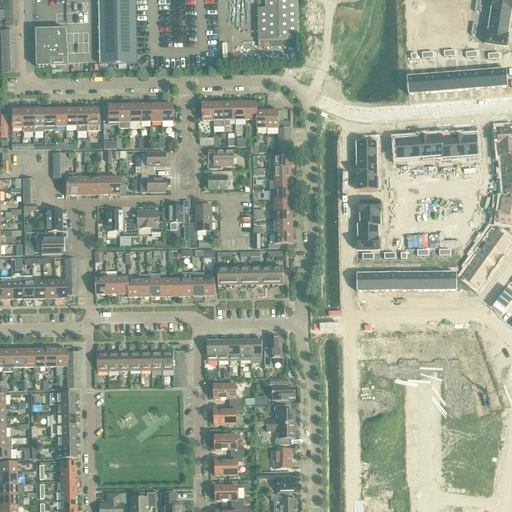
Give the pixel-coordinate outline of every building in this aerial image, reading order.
[(134,0),(98,0),(100,65),(136,64),(134,0)] [(511,0),(492,0),(492,9),(511,12),(511,8),(511,0)] [(298,1),(257,1),(258,42),(298,41),(298,1)] [(492,9),(490,21),(510,24),(511,12),(492,9)] [(332,15),(308,15),(309,51),(333,51),(332,15)] [(490,21),(488,32),(508,35),(510,24),(490,21)] [(50,31),(36,31),(37,68),(51,68),(51,67),(68,66),(68,46),(66,46),(66,30),(50,31)] [(488,32),(486,45),(506,48),(508,35),(488,32)] [(506,70),(495,71),(496,89),(508,88),(506,70)] [(495,71),(484,72),(485,90),(496,89),(495,71)] [(484,72),(473,73),(474,91),(485,90),(484,72)] [(473,73),(462,74),(463,91),(474,91),(473,73)] [(462,74),(451,75),(452,92),(463,91),(462,74)] [(451,75),(440,76),(441,93),(452,92),(451,75)] [(429,76),(418,77),(420,95),(430,94),(429,76)] [(440,76),(429,76),(430,94),(441,93),(440,76)] [(418,77),(407,78),(408,96),(420,95),(418,77)] [(245,103),(235,104),(235,122),(246,121),(245,103)] [(256,103),(245,103),(246,121),(256,121),(256,130),(257,130),(256,103)] [(257,103),(256,103),(257,130),(267,130),(267,112),(257,112),(257,103)] [(213,104),(202,104),(202,122),(213,122),(213,104)] [(224,104),(213,104),(213,122),(213,128),(224,128),(224,104)] [(235,104),(224,104),(224,128),(230,128),(230,122),(235,122),(235,104)] [(139,105),(128,106),(129,124),(140,123),(139,105)] [(150,105),(139,105),(140,123),(150,123),(150,105)] [(161,105),(150,105),(150,123),(161,123),(161,128),(161,105)] [(172,105),(161,105),(161,128),(172,128),(172,123),(172,105)] [(118,106),(106,106),(107,124),(118,124),(118,106)] [(128,106),(118,106),(118,124),(118,130),(129,129),(129,124),(128,106)] [(17,108),(10,108),(11,129),(22,129),(22,111),(17,111),(17,108)] [(28,108),(21,108),(22,111),(22,129),(22,133),(33,133),(33,128),(32,111),(28,111),(28,108)] [(86,109),(76,110),(76,127),(87,127),(86,109)] [(98,109),(86,109),(87,127),(87,133),(98,133),(98,132),(98,127),(98,110),(98,109)] [(43,110),(32,111),(33,128),(33,133),(44,133),(44,128),(43,110)] [(54,110),(43,110),(44,128),(54,128),(54,110)] [(65,110),(54,110),(54,128),(65,128),(65,110)] [(76,110),(65,110),(65,128),(76,127),(76,110)] [(278,111),(267,112),(267,130),(278,129),(278,135),(290,135),(290,129),(290,122),(278,123),(278,111)] [(497,134),(495,134),(496,146),(511,144),(511,132),(507,133),(507,128),(497,129),(497,134)] [(441,137),(430,138),(431,159),(442,158),(442,160),(443,160),(441,137)] [(442,137),(441,137),(443,160),(454,159),(453,139),(442,140),(442,137)] [(476,137),(464,138),(466,158),(478,157),(476,137)] [(430,138),(418,139),(420,160),(431,159),(430,138)] [(464,138),(453,139),(454,159),(466,158),(464,138)] [(418,139),(407,140),(409,160),(420,160),(418,139)] [(407,140),(395,141),(397,161),(409,160),(407,140)] [(367,144),(356,145),(357,156),(377,156),(377,141),(367,141),(367,144)] [(511,144),(496,146),(496,147),(498,147),(499,158),(511,156),(511,144)] [(233,151),(208,152),(208,158),(208,171),(221,171),(221,167),(233,167),(233,151)] [(140,168),(134,168),(134,174),(140,174),(153,174),(153,168),(165,168),(164,153),(145,154),(145,155),(140,155),(141,168),(140,168)] [(377,156),(357,156),(357,168),(377,167),(377,156)] [(511,156),(499,158),(499,159),(501,158),(502,170),(511,169),(511,156)] [(273,159),(269,159),(269,170),(273,170),(291,169),(291,158),(273,159)] [(377,167),(357,168),(357,179),(377,179),(377,167)] [(291,169),(273,170),(274,181),(292,180),(291,169)] [(503,181),(501,181),(501,182),(511,181),(511,169),(502,170),(503,181)] [(212,178),(209,178),(209,191),(228,190),(227,178),(232,178),(232,172),(212,173),(212,178)] [(65,179),(65,180),(65,197),(76,197),(76,179),(76,174),(65,174),(65,179)] [(141,180),(140,180),(140,194),(146,194),(149,194),(165,193),(165,179),(153,179),(153,174),(140,174),(141,180)] [(108,178),(97,179),(98,197),(108,196),(108,178)] [(119,178),(108,178),(108,196),(119,196),(119,178)] [(86,179),(76,179),(76,197),(87,197),(86,179)] [(97,179),(86,179),(87,197),(98,197),(97,179)] [(377,179),(357,179),(357,191),(378,191),(377,179)] [(292,180),(274,181),(274,191),(292,191),(292,180)] [(511,181),(501,182),(502,194),(511,193),(511,181)] [(274,191),(270,191),(270,202),(274,202),(292,202),(292,191),(274,191)] [(511,201),(497,200),(495,212),(511,214),(511,201)] [(292,202),(274,202),(274,213),(292,213),(292,202)] [(380,202),(360,203),(360,215),(381,215),(380,202)] [(35,206),(23,206),(23,212),(23,218),(29,218),(29,212),(35,212),(35,206)] [(183,207),(169,207),(169,224),(169,229),(176,229),(176,224),(183,224),(183,228),(185,228),(185,242),(183,242),(183,249),(190,249),(189,224),(189,216),(183,216),(183,207)] [(195,224),(189,224),(190,249),(197,249),(197,240),(197,232),(212,232),(211,207),(195,207),(195,224)] [(61,211),(45,211),(46,232),(62,232),(61,211)] [(138,221),(131,221),(131,238),(138,238),(138,229),(152,229),(152,234),(163,234),(163,223),(158,223),(158,212),(138,212),(138,221)] [(511,214),(495,212),(493,224),(511,226),(511,214)] [(124,213),(107,213),(107,233),(123,233),(123,238),(131,238),(131,221),(124,221),(124,213)] [(292,213),(274,213),(274,224),(292,223),(292,213)] [(360,227),(358,227),(381,227),(381,215),(360,215),(360,227)] [(274,224),(271,224),(272,235),(275,235),(293,234),(292,223),(274,224)] [(381,227),(358,227),(358,239),(379,239),(378,227),(381,227)] [(511,243),(491,228),(483,241),(504,256),(511,245),(511,243)] [(47,233),(35,233),(35,240),(41,240),(41,255),(62,255),(62,239),(47,239),(47,233)] [(275,245),(268,245),(269,250),(286,249),(286,245),(293,245),(293,234),(275,235),(275,245)] [(131,238),(120,239),(120,248),(131,248),(131,238)] [(379,239),(358,239),(358,252),(379,251),(379,239)] [(483,241),(474,252),(496,268),(504,256),(483,241)] [(214,252),(203,252),(203,257),(203,260),(214,260),(214,252)] [(476,254),(468,265),(487,279),(496,268),(474,252),(474,253),(476,254)] [(469,267),(461,279),(479,292),(487,279),(468,265),(467,266),(469,267)] [(283,268),(250,269),(251,291),(253,291),(253,287),(269,286),(269,290),(275,290),(275,286),(283,286),(283,268)] [(250,269),(217,270),(218,287),(226,287),(226,291),(232,291),(232,287),(248,287),(248,291),(251,291),(250,269)] [(101,279),(95,279),(95,297),(107,296),(106,278),(106,273),(101,273),(101,279)] [(434,274),(423,275),(423,292),(434,292),(434,274)] [(445,274),(434,274),(434,292),(445,292),(445,274)] [(456,274),(445,274),(445,292),(457,292),(456,274)] [(193,275),(182,275),(182,280),(182,298),(193,298),(193,275)] [(204,275),(193,275),(193,298),(204,298),(204,280),(204,275)] [(368,275),(357,275),(357,293),(368,293),(368,275)] [(379,275),(368,275),(368,293),(379,293),(379,275)] [(390,275),(379,275),(379,293),(389,293),(390,293),(390,275)] [(401,275),(390,275),(390,293),(401,292),(401,275)] [(412,275),(401,275),(401,292),(412,292),(412,275)] [(423,275),(412,275),(412,292),(423,292),(423,275)] [(150,276),(139,276),(139,281),(139,299),(150,299),(150,281),(150,276)] [(22,277),(11,277),(11,283),(11,301),(22,301),(22,277)] [(32,277),(22,277),(22,301),(33,301),(32,283),(32,277)] [(117,278),(106,278),(107,296),(117,296),(117,278)] [(128,278),(117,278),(117,296),(122,296),(122,299),(128,299),(128,278)] [(128,278),(128,299),(139,299),(139,281),(128,281),(128,278)] [(171,280),(160,281),(161,298),(171,298),(171,280)] [(182,280),(171,280),(171,298),(182,298),(182,280)] [(215,280),(204,280),(204,298),(215,297),(215,280)] [(160,281),(150,281),(150,299),(161,298),(160,281)] [(54,282),(43,283),(44,301),(54,300),(54,282)] [(64,282),(54,282),(54,300),(66,300),(66,297),(65,297),(65,291),(64,285),(64,282)] [(11,283),(0,283),(0,301),(11,301),(11,283)] [(43,283),(32,283),(33,301),(44,301),(43,283)] [(464,334),(454,337),(460,352),(479,345),(475,333),(465,337),(464,334)] [(408,339),(397,339),(397,359),(409,359),(408,336),(408,339)] [(420,336),(408,336),(409,359),(409,357),(420,357),(420,336)] [(431,336),(420,336),(420,357),(431,357),(431,336)] [(443,336),(431,336),(431,357),(443,356),(443,336)] [(232,342),(229,342),(229,362),(240,362),(240,342),(237,342),(236,337),(232,337),(232,342)] [(243,342),(240,342),(240,362),(251,362),(250,342),(247,342),(247,337),(243,337),(243,342)] [(254,342),(250,342),(251,362),(262,361),(262,342),(258,342),(258,337),(254,337),(254,342)] [(211,343),(207,343),(207,362),(218,362),(218,342),(215,342),(215,338),(210,338),(211,343)] [(221,342),(218,342),(218,362),(229,362),(229,342),(226,342),(226,338),(221,338),(221,342)] [(270,350),(264,351),(265,367),(271,367),(271,360),(283,359),(282,339),(270,340),(270,350)] [(362,350),(359,350),(359,360),(374,360),(374,339),(362,339),(362,350)] [(386,339),(374,339),(374,360),(386,359),(386,339)] [(397,339),(386,339),(386,359),(397,359),(397,339)] [(166,345),(162,346),(162,353),(162,372),(174,371),(173,365),(173,359),(173,352),(166,353),(166,345)] [(479,345),(460,352),(464,362),(483,355),(479,345)] [(123,346),(119,346),(119,353),(119,372),(130,372),(130,353),(123,353),(123,346)] [(134,346),(130,346),(130,353),(130,372),(141,372),(140,353),(134,353),(134,346)] [(144,346),(140,346),(140,353),(141,372),(152,372),(151,353),(144,353),(144,346)] [(155,346),(151,346),(151,353),(152,372),(162,372),(162,353),(155,353),(155,346)] [(97,354),(97,373),(109,373),(108,354),(101,354),(101,347),(97,347),(97,354)] [(112,347),(108,347),(108,354),(109,373),(119,372),(119,353),(112,354),(112,347)] [(55,350),(44,351),(45,369),(56,368),(55,350)] [(66,350),(55,350),(56,368),(56,374),(61,374),(61,368),(66,368),(66,366),(66,360),(66,353),(66,350)] [(12,351),(1,351),(2,369),(2,373),(13,373),(12,369),(12,351)] [(23,351),(12,351),(12,369),(23,369),(23,351)] [(34,351),(23,351),(23,369),(34,369),(34,351)] [(44,351),(34,351),(34,369),(34,375),(39,375),(39,369),(45,369),(44,351)] [(483,355),(464,362),(468,373),(487,366),(483,355)] [(487,366),(468,373),(472,384),(491,377),(487,366)] [(491,377),(472,384),(475,394),(495,387),(491,377)] [(284,380),(270,381),(270,387),(272,387),(272,402),(288,402),(288,399),(295,399),(295,389),(288,389),(288,386),(284,386),(284,380)] [(384,382),(366,382),(366,394),(384,393),(384,382)] [(236,386),(214,387),(214,401),(229,401),(229,406),(241,406),(241,400),(236,400),(236,386)] [(495,387),(475,394),(479,405),(499,398),(495,387)] [(384,393),(366,394),(367,405),(384,404),(384,393)] [(54,395),(50,395),(50,406),(54,406),(74,405),(74,402),(79,402),(79,398),(74,398),(74,394),(54,395)] [(499,398),(479,405),(484,416),(503,409),(499,398)] [(384,404),(367,405),(367,416),(384,415),(384,404)] [(74,405),(54,406),(55,417),(74,416),(74,413),(79,413),(79,409),(74,409),(74,405)] [(230,412),(214,412),(214,426),(237,426),(236,413),(241,413),(241,406),(229,406),(230,412)] [(279,421),(266,421),(267,427),(295,426),(295,412),(289,413),(289,407),(275,407),(274,408),(274,412),(275,413),(275,416),(279,416),(279,421)] [(384,415),(367,416),(367,427),(385,426),(384,415)] [(55,417),(51,417),(51,427),(75,427),(75,424),(79,424),(79,419),(74,419),(74,416),(55,417)] [(477,420),(475,431),(492,434),(494,423),(477,420)] [(295,426),(267,427),(267,432),(279,432),(279,440),(276,440),(276,446),(290,446),(289,440),(295,440),(295,426)] [(385,426),(367,427),(367,438),(385,437),(385,426)] [(75,427),(51,427),(51,438),(75,438),(75,435),(79,435),(79,430),(75,430),(75,427)] [(475,431),(473,442),(491,445),(492,434),(475,431)] [(236,437),(215,438),(215,452),(230,451),(230,457),(242,457),(242,451),(237,451),(236,437)] [(385,437),(367,438),(367,449),(385,448),(385,437)] [(75,438),(51,438),(51,442),(55,442),(55,449),(75,449),(75,445),(80,445),(80,441),(75,441),(75,438)] [(5,439),(0,439),(0,450),(10,450),(10,439),(5,439)] [(473,442),(472,453),(489,456),(491,445),(473,442)] [(385,448),(367,449),(368,460),(385,459),(385,448)] [(55,449),(51,449),(51,453),(55,453),(55,460),(75,460),(75,456),(80,456),(80,452),(75,452),(75,449),(55,449)] [(10,450),(0,450),(0,461),(11,461),(10,450)] [(290,451),(276,451),(276,470),(290,470),(290,451)] [(472,453),(470,464),(488,466),(489,456),(472,453)] [(230,463),(215,463),(215,477),(237,477),(237,463),(242,463),(242,457),(230,457),(230,463)] [(385,459),(368,460),(368,471),(385,470),(385,459)] [(75,463),(59,463),(60,473),(76,473),(75,463)] [(16,464),(0,464),(0,475),(16,475),(16,464)] [(470,464),(469,475),(486,477),(488,466),(470,464)] [(385,470),(368,471),(368,482),(385,482),(385,470)] [(76,473),(60,473),(60,483),(76,483),(76,473)] [(286,473),(270,474),(270,480),(277,480),(277,494),(297,493),(296,479),(286,479),(286,473)] [(16,475),(0,475),(0,486),(17,486),(16,475)] [(469,475),(467,486),(484,488),(486,477),(469,475)] [(76,483),(60,483),(60,493),(76,492),(76,483)] [(17,486),(0,486),(0,497),(17,497),(22,497),(24,497),(23,486),(17,486)] [(467,486),(465,497),(483,499),(484,488),(467,486)] [(238,488),(216,488),(216,502),(231,502),(231,508),(243,508),(243,501),(238,501),(238,488)] [(76,492),(60,493),(60,502),(76,502),(76,492)] [(380,498),(366,499),(366,511),(393,511),(393,510),(388,510),(388,499),(393,499),(393,492),(380,492),(380,498)] [(147,499),(131,500),(130,511),(147,511),(148,508),(156,508),(156,494),(147,494),(147,499)] [(176,494),(161,494),(161,506),(164,506),(163,511),(181,511),(182,506),(176,506),(176,494)] [(107,505),(100,505),(100,511),(122,511),(123,505),(120,505),(120,495),(107,495),(107,505)] [(288,495),(271,496),(271,502),(275,502),(275,507),(280,507),(279,511),(296,511),(297,501),(288,501),(288,495)] [(17,497),(0,497),(0,508),(17,508),(22,508),(22,497),(17,497)] [(76,502),(60,502),(61,511),(76,511),(76,502)]
